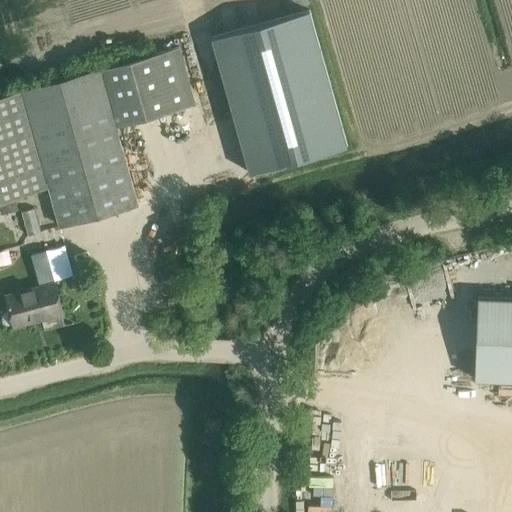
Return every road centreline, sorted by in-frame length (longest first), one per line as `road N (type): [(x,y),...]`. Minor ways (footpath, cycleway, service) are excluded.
road 1 (unclassified): [(273,356),(304,276),(387,233),(511,201)]
road 2 (unclassified): [(0,389),(176,346),(273,356)]
road 3 (unclassified): [(265,511),(273,356)]
